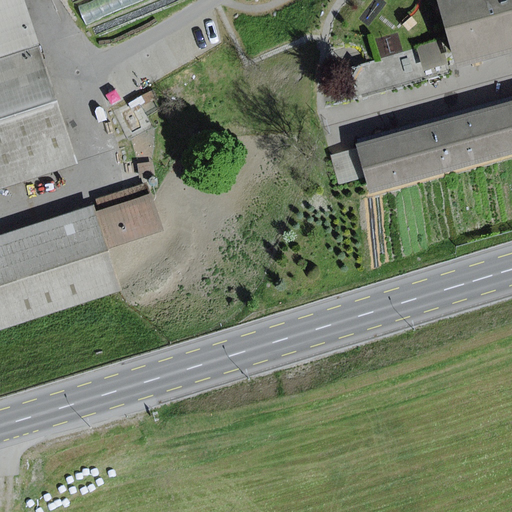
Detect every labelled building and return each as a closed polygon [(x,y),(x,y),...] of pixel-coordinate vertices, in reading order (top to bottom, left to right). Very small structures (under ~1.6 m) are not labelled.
[(23,0),(0,0),(0,60),(39,48),(23,0)] [(511,0),(441,0),(459,63),(511,48),(511,0)] [(441,42),(350,68),(359,98),(450,72),(441,42)] [(0,60),(0,187),(76,163),(39,48),(0,60)] [(368,177),(373,194),(511,155),(511,99),(359,142),(360,148),(368,177)] [(368,177),(360,148),(331,156),(339,185),(368,177)] [(153,163),(138,165),(140,178),(154,177),(153,163)] [(153,194),(95,213),(107,250),(165,231),(153,194)] [(95,213),(93,208),(0,238),(0,332),(121,293),(107,250),(95,213)]
